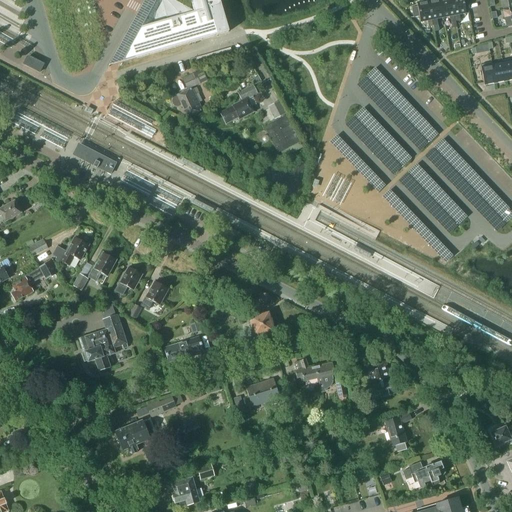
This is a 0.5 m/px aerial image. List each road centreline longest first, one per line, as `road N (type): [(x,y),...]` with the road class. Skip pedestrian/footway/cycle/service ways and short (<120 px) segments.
road 1 (unclassified): [(364,330),(0,144)]
road 2 (residential): [(364,330),(410,362),(442,398),(497,511)]
road 3 (unclassified): [(34,0),(58,78),(79,87),(137,0)]
road 4 (residential): [(511,149),(377,7)]
road 5 (residential): [(217,376),(42,434)]
